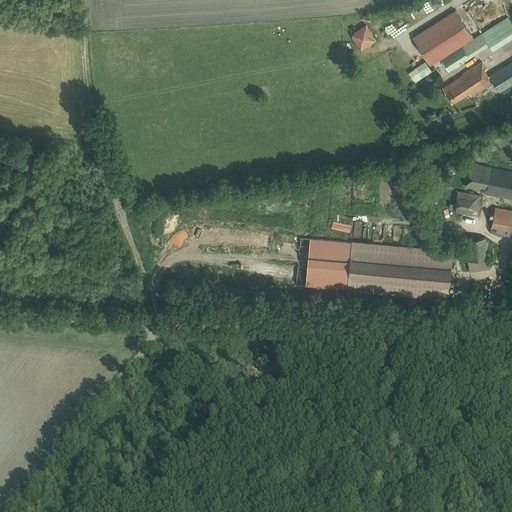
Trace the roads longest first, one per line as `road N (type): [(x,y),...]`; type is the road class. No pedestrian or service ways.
road 1 (unclassified): [(511,323),(161,325),(0,309)]
road 2 (track): [(86,0),(90,114),(161,325)]
road 3 (track): [(403,323),(388,436),(362,511)]
road 4 (track): [(10,511),(118,383)]
